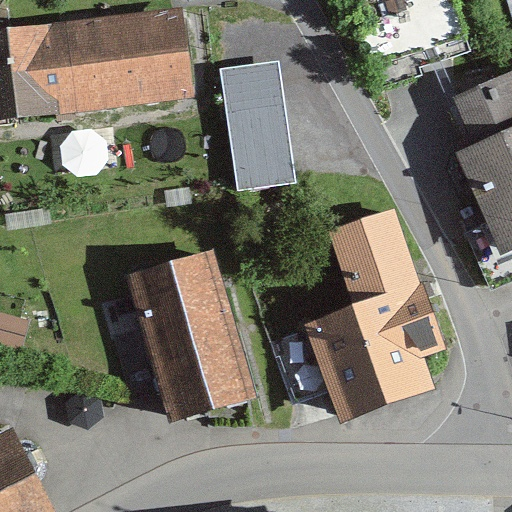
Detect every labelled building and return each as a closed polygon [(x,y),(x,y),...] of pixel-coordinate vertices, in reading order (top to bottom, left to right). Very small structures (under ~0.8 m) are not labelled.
[(194,14),(0,38),(0,127),(206,101),(194,14)] [(293,46),(230,53),(244,178),(307,171),(293,46)] [(511,84),(452,111),(511,245),(511,84)] [(370,319),(326,335),(360,433),(454,401),(443,369),(463,362),(410,209),(340,233),(370,319)] [(230,258),(141,283),(183,432),(273,407),(230,258)] [(0,511),(59,511),(25,442),(0,454),(0,511)]
